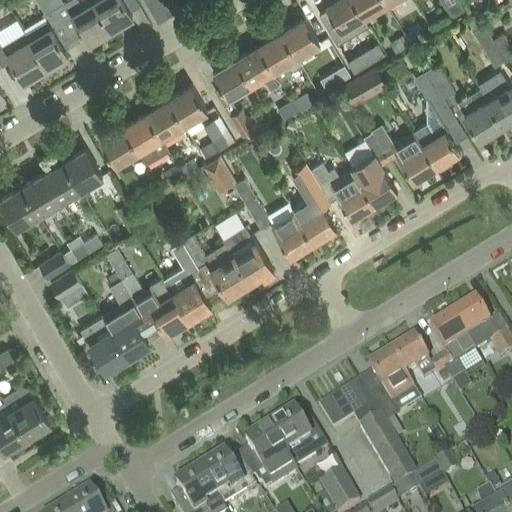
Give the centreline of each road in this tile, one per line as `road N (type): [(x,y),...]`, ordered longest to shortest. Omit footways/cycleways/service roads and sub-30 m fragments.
road 1 (residential): [(0,139),(237,0)]
road 2 (residential): [(322,275),(92,416)]
road 3 (residential): [(127,475),(356,338)]
road 4 (residential): [(510,163),(322,275)]
road 5 (residential): [(92,416),(0,258)]
road 6 (residential): [(356,338),(511,244)]
road 7 (residential): [(0,511),(108,444)]
